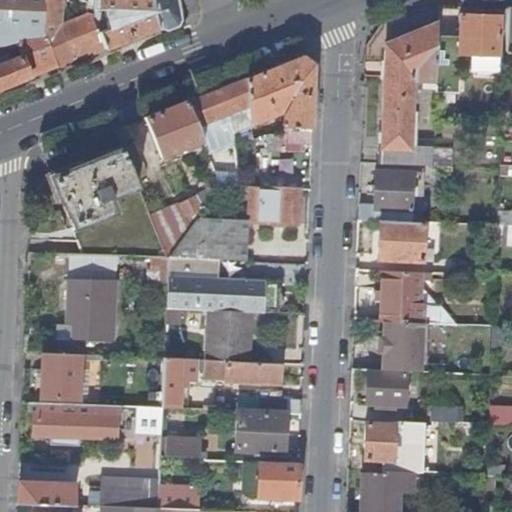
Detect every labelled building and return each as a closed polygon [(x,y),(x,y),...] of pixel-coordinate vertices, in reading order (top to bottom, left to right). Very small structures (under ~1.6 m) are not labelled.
[(44,0),(0,0),(0,65),(48,46),(43,32),(44,0)] [(44,0),(43,32),(48,46),(58,69),(67,65),(134,38),(177,21),(172,0),(89,0),(89,12),(93,12),(93,16),(87,16),(61,26),(61,0),(44,0)] [(485,49),(485,53),(498,54),(499,17),(459,16),(458,38),(475,39),(475,49),(485,49)] [(419,84),(435,85),(436,71),(437,45),(437,25),(387,45),(381,166),(431,168),(432,153),(409,152),(411,107),(419,108),(419,84)] [(451,45),(437,45),(436,71),(451,71),(451,45)] [(0,91),(37,77),(58,69),(48,46),(0,65),(0,91)] [(276,67),(245,79),(250,125),(283,112),(283,129),(291,129),(291,132),(294,132),(294,129),(311,129),(314,65),(301,57),(276,67)] [(245,79),(186,103),(202,144),(208,160),(239,147),(234,135),(250,129),(250,125),(245,79)] [(162,158),(202,144),(186,103),(149,118),(147,119),(162,158)] [(283,145),(310,146),(311,129),(294,129),(294,132),(291,132),(291,129),(283,129),(283,145)] [(279,132),(263,134),(264,151),(281,149),(279,132)] [(110,200),(139,188),(124,150),(86,165),(50,179),(61,204),(63,203),(68,216),(70,216),(75,230),(115,214),(110,200)] [(292,183),(292,151),(259,152),(260,184),(292,183)] [(373,206),(359,206),(358,221),(379,222),(409,223),(411,174),(374,173),(373,206)] [(237,176),(213,175),(216,181),(219,188),(237,188),(237,176)] [(260,189),(256,188),(249,188),(247,213),(259,213),(260,189)] [(296,225),(297,189),(260,189),(259,213),(247,213),(247,224),(296,225)] [(152,220),(168,259),(195,222),(211,200),(210,197),(152,220)] [(511,214),(498,214),(497,227),(511,227),(511,214)] [(423,224),(429,224),(473,226),(473,216),(434,215),(434,217),(424,217),(423,224)] [(195,222),(168,259),(218,261),(245,262),(247,224),(195,222)] [(423,224),(409,223),(379,222),(378,261),(433,263),(433,249),(429,249),(429,224),(423,224)] [(116,246),(116,231),(77,231),(77,246),(116,246)] [(119,257),(70,256),(69,281),(68,281),(66,340),(72,340),(116,341),(119,257)] [(150,284),(167,285),(168,259),(151,259),(150,284)] [(168,259),(167,285),(166,308),(180,309),(208,310),(251,312),(279,314),(278,306),(283,302),(279,293),(279,284),(217,281),(218,261),(168,259)] [(465,260),(465,276),(495,277),(495,261),(465,260)] [(381,272),(380,322),(385,322),(423,324),(424,304),(418,304),(419,274),(381,272)] [(179,326),(180,309),(166,308),(165,325),(179,326)] [(208,310),(206,361),(245,362),(247,336),(250,336),(251,312),(208,310)] [(423,324),(385,322),(384,339),(383,356),(383,372),(405,373),(427,374),(429,324),(423,324)] [(78,401),(80,356),(42,354),(41,400),(78,401)] [(163,359),(161,410),(178,410),(180,371),(204,372),(203,378),(225,379),(225,381),(278,383),(279,364),(245,362),(206,361),(163,359)] [(404,407),(405,373),(383,372),(377,372),(368,372),(367,405),(404,407)] [(286,414),(300,415),(300,402),(239,399),(238,412),(286,414)] [(63,406),(36,405),(36,415),(34,415),(33,436),(51,437),(50,446),(70,446),(70,438),(115,440),(116,424),(117,408),(75,406),(63,406)] [(458,408),(433,406),(432,423),(457,424),(458,408)] [(161,435),(161,431),(161,415),(161,410),(126,408),(125,433),(161,435)] [(489,427),(511,427),(511,410),(490,410),(489,427)] [(285,453),(286,414),(238,412),(236,451),(285,453)] [(170,415),(161,415),(161,431),(170,431),(170,415)] [(420,432),(421,424),(393,423),(393,425),(366,423),(364,461),(392,462),(409,458),(410,445),(393,445),(393,431),(420,432)] [(200,440),(160,439),(160,457),(205,459),(205,453),(199,453),(200,440)] [(259,463),(243,463),(241,493),(247,498),(257,498),(259,463)] [(257,498),(296,500),(298,465),(259,463),(257,498)] [(410,493),(412,473),(382,472),(382,477),(362,476),(360,511),(395,511),(397,492),(410,493)] [(103,507),(158,509),(158,488),(159,482),(102,480),(101,507),(103,507)] [(19,483),(19,503),(73,505),(74,486),(19,483)] [(158,488),(158,509),(197,511),(198,490),(158,488)]
